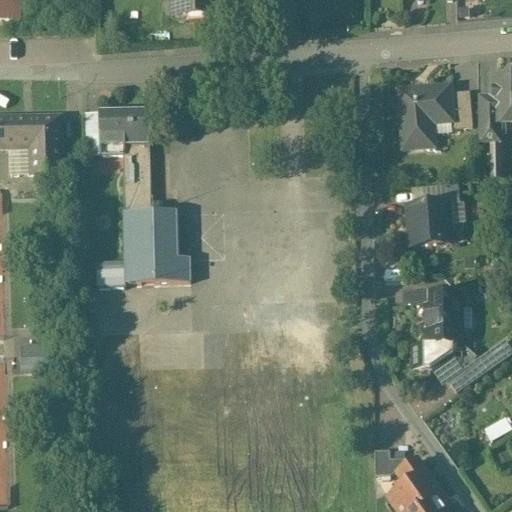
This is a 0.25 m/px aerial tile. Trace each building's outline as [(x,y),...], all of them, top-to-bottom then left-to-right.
[(29,20),(27,0),(2,0),(3,21),(29,20)] [(216,0),(179,0),(180,19),(211,18),(211,6),(217,6),(216,0)] [(511,75),(509,75),(505,79),(505,84),(490,84),(490,106),(490,119),(498,119),(511,118),(511,75)] [(448,92),(398,96),(402,154),(424,153),(422,128),(449,126),(450,126),(448,99),(448,92)] [(467,98),(448,99),(450,126),(449,126),(451,133),(470,132),(467,98)] [(490,119),(490,106),(478,106),(478,144),(498,143),(498,119),(490,119)] [(150,216),(148,115),(98,116),(100,159),(123,159),(124,217),(150,216)] [(59,122),(31,123),(32,151),(32,178),(60,177),(59,122)] [(0,151),(32,151),(31,123),(0,123),(0,151)] [(457,190),(445,191),(446,208),(447,208),(458,206),(457,190)] [(446,208),(408,211),(411,250),(450,247),(447,208),(446,208)] [(177,262),(176,216),(150,216),(124,217),(123,217),(125,288),(168,287),(168,263),(177,263),(177,262)] [(190,286),(189,262),(177,262),(177,263),(168,263),(168,287),(190,286)] [(424,296),(404,296),(404,308),(424,308),(424,297),(424,296)] [(461,297),(424,297),(424,308),(425,348),(462,348),(461,297)] [(50,376),(48,348),(19,349),(20,377),(50,376)] [(473,365),(447,384),(456,396),(482,378),(473,365)] [(389,454),(374,455),(375,479),(390,479),(396,474),(397,476),(408,469),(404,463),(389,463),(389,454)] [(439,497),(416,463),(408,469),(397,476),(398,477),(406,488),(389,500),(396,511),(416,511),(434,499),(434,500),(439,497)] [(434,499),(416,511),(442,511),(434,500),(434,499)]
